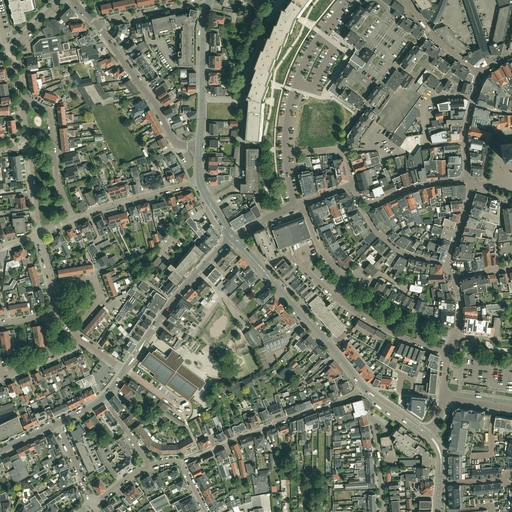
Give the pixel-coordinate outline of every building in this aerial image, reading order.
[(10,0),(9,1),(10,4),(9,4),(10,8),(12,7),(13,10),(11,10),(12,13),(11,14),(12,17),(14,17),(15,20),(13,20),(14,25),(22,26),(21,22),(26,21),(24,13),(34,11),(34,9),(36,8),(33,0),(10,0)] [(244,98),(243,101),(248,101),(245,142),(246,142),(248,142),(249,142),(249,140),(259,141),(262,103),(263,103),(264,103),(265,103),(265,100),(263,99),(261,99),(266,85),(264,84),(269,71),(268,70),(273,57),(275,58),(280,44),(281,45),(286,31),(288,32),(293,19),(295,19),(297,20),(299,18),(298,18),(298,17),(297,17),(296,16),(301,10),(306,3),(308,0),(290,0),(285,8),(281,5),(280,8),(279,11),(281,12),(280,13),(276,25),(274,24),(273,26),(273,27),(265,24),(261,35),(262,35),(264,36),(263,38),(266,39),(263,48),(262,51),(260,50),(254,68),(256,68),(250,82),(252,82),(248,94),(247,96),(245,95),(244,98)] [(383,127),(387,130),(383,135),(399,146),(406,136),(423,133),(422,125),(417,122),(416,117),(420,116),(419,111),(413,106),(414,105),(417,101),(418,100),(421,96),(421,95),(425,91),(425,90),(427,88),(422,84),(423,82),(423,83),(424,82),(428,86),(433,89),(433,90),(438,93),(442,88),(446,91),(446,92),(447,90),(449,91),(452,94),(455,91),(459,94),(460,94),(461,92),(470,95),(473,84),(470,83),(468,82),(467,79),(467,77),(469,74),(468,73),(469,71),(454,60),(451,65),(437,55),(440,50),(436,46),(435,46),(431,43),(431,42),(430,42),(426,39),(425,39),(426,37),(424,36),(422,34),(425,30),(424,30),(420,27),(419,27),(419,26),(405,17),(405,16),(403,15),(400,13),(404,8),(403,8),(399,5),(399,4),(394,1),(394,0),(365,0),(361,6),(360,6),(357,11),(357,10),(356,11),(357,11),(356,12),(355,13),(354,13),(353,14),(353,16),(354,19),(350,19),(350,20),(349,20),(349,21),(349,22),(346,25),(347,26),(347,27),(347,28),(346,27),(346,28),(350,30),(344,39),(358,49),(358,50),(360,48),(361,49),(358,56),(359,58),(357,61),(356,62),(358,64),(354,68),(348,63),(339,75),(335,81),(328,90),(340,98),(357,110),(358,111),(360,108),(362,110),(362,111),(364,112),(363,113),(372,119),(374,121),(378,123),(378,124),(383,127)] [(511,0),(412,0),(414,3),(415,3),(419,10),(419,11),(420,11),(420,12),(420,13),(421,14),(422,15),(423,16),(423,17),(424,17),(425,18),(426,19),(427,19),(427,20),(429,20),(430,21),(430,20),(433,22),(435,23),(434,26),(432,29),(433,29),(434,30),(433,30),(439,36),(441,36),(441,38),(441,39),(445,43),(445,42),(445,43),(449,46),(450,46),(451,46),(452,48),(452,49),(473,64),(475,62),(476,61),(478,60),(478,59),(480,58),(482,57),(481,54),(486,53),(489,51),(490,54),(491,54),(492,54),(494,54),(495,54),(496,54),(498,54),(499,54),(500,54),(503,41),(503,42),(503,40),(504,40),(505,31),(504,28),(506,28),(509,13),(508,11),(510,10),(511,4),(511,3),(511,0)] [(77,17),(78,16),(70,8),(57,21),(56,20),(52,19),(52,20),(46,25),(47,25),(51,28),(53,36),(67,33),(86,30),(86,26),(85,26),(84,25),(84,22),(66,25),(65,23),(65,22),(68,19),(77,17)] [(154,31),(155,34),(159,33),(160,34),(169,32),(173,31),(173,28),(175,27),(175,26),(182,25),(183,25),(183,30),(181,30),(181,33),(182,33),(182,37),(181,37),(181,43),(182,43),(182,46),(181,46),(181,52),(182,52),(182,55),(181,55),(181,58),(178,58),(178,66),(186,66),(189,66),(193,66),(193,62),(194,62),(194,54),(193,54),(193,44),(194,44),(194,36),(193,36),(193,26),(194,26),(195,22),(194,22),(195,18),(196,18),(197,11),(190,9),(190,10),(189,13),(185,14),(175,16),(175,13),(169,14),(169,15),(151,18),(152,20),(154,31)] [(214,22),(223,23),(224,21),(231,23),(232,18),(225,16),(221,15),(221,16),(216,15),(215,18),(214,18),(214,20),(215,21),(214,22)] [(144,33),(143,30),(146,30),(148,29),(149,32),(154,31),(152,20),(148,21),(147,23),(144,23),(142,24),(140,23),(136,24),(136,27),(133,28),(135,33),(138,33),(138,34),(144,33)] [(116,29),(115,31),(121,33),(123,29),(126,28),(125,24),(122,25),(121,24),(115,25),(116,29)] [(47,25),(42,29),(44,33),(51,28),(47,25)] [(135,33),(133,28),(130,28),(132,34),(129,39),(125,43),(126,45),(127,46),(133,41),(135,36),(135,33)] [(210,46),(220,46),(220,37),(218,37),(218,29),(212,29),(211,33),(210,33),(210,46)] [(78,43),(79,43),(91,36),(90,34),(91,33),(90,31),(89,31),(88,31),(82,35),(83,37),(80,39),(79,37),(75,39),(78,43)] [(120,37),(121,33),(115,31),(114,33),(111,35),(115,40),(116,40),(118,43),(122,40),(120,37)] [(68,39),(67,34),(60,36),(61,43),(69,42),(68,39)] [(43,61),(42,59),(51,57),(51,53),(63,51),(63,50),(61,43),(60,36),(40,39),(37,42),(39,52),(34,53),(35,57),(27,58),(28,69),(30,69),(38,68),(37,62),(43,61)] [(87,45),(94,41),(94,40),(93,38),(92,38),(91,36),(79,43),(78,43),(79,46),(87,45)] [(127,46),(126,45),(124,47),(128,52),(133,48),(135,50),(140,47),(138,44),(136,45),(133,41),(127,46)] [(70,49),(69,42),(61,43),(63,50),(70,49)] [(98,53),(97,49),(93,49),(93,46),(89,46),(81,48),(81,49),(77,49),(80,63),(94,60),(94,58),(98,57),(99,57),(100,56),(100,55),(100,54),(100,53),(99,53),(98,53)] [(135,62),(135,61),(144,55),(140,51),(142,50),(140,47),(135,50),(137,53),(131,57),(135,62)] [(209,60),(209,61),(220,61),(220,56),(223,56),(223,53),(216,53),(216,56),(209,56),(209,57),(209,60)] [(145,54),(144,55),(135,61),(139,66),(148,59),(145,54)] [(107,58),(104,60),(103,58),(96,60),(100,67),(106,65),(107,67),(114,64),(114,63),(114,62),(113,61),(112,60),(111,58),(107,60),(107,58)] [(148,59),(139,66),(142,70),(151,63),(148,59)] [(220,66),(220,61),(209,61),(209,63),(209,66),(209,67),(216,67),(216,70),(223,70),(223,66),(220,66)] [(507,62),(500,66),(510,86),(511,86),(511,85),(511,79),(510,76),(511,75),(511,73),(508,63),(507,62)] [(151,63),(142,70),(145,74),(154,67),(151,63)] [(500,66),(492,72),(502,87),(506,93),(508,95),(511,95),(511,90),(511,86),(510,86),(500,66)] [(121,72),(124,70),(122,68),(120,69),(119,68),(118,68),(117,67),(112,69),(109,70),(107,71),(109,74),(110,74),(112,76),(113,76),(120,71),(121,72)] [(148,79),(156,73),(158,72),(154,67),(145,74),(148,79)] [(123,75),(126,73),(125,73),(126,73),(124,70),(121,72),(120,71),(113,76),(115,79),(118,77),(118,78),(122,75),(123,75)] [(196,85),(195,72),(188,72),(188,73),(188,77),(188,80),(181,80),(181,82),(181,83),(181,84),(188,84),(188,85),(196,85)] [(489,75),(486,78),(494,84),(497,86),(500,88),(503,90),(505,93),(506,93),(502,87),(492,72),(491,72),(489,75)] [(148,79),(147,79),(151,84),(157,80),(159,83),(163,79),(161,76),(159,77),(156,73),(148,79)] [(486,78),(483,84),(496,91),(495,93),(496,93),(496,100),(494,108),(498,109),(500,96),(506,97),(505,93),(503,90),(500,88),(497,86),(494,84),(486,78)] [(128,88),(134,85),(130,79),(123,84),(120,84),(121,87),(125,86),(127,89),(128,88)] [(168,93),(166,91),(168,90),(167,89),(169,88),(165,82),(155,88),(156,90),(155,91),(158,96),(159,99),(168,93)] [(483,84),(480,92),(489,96),(488,97),(494,100),(496,100),(496,93),(495,93),(496,91),(483,84)] [(39,88),(38,85),(30,86),(31,93),(32,92),(33,94),(36,94),(36,92),(38,92),(38,89),(39,88)] [(131,94),(137,90),(134,85),(128,88),(127,89),(124,90),(126,93),(127,95),(131,94)] [(226,96),(226,89),(218,89),(219,87),(211,87),(211,93),(215,93),(215,96),(226,96)] [(49,101),(52,93),(49,92),(48,93),(45,93),(42,91),(40,91),(39,96),(42,97),(44,98),(43,99),(49,101)] [(480,92),(478,98),(487,100),(487,101),(494,102),(494,100),(488,97),(489,96),(480,92)] [(55,94),(52,93),(49,101),(55,103),(55,102),(57,103),(59,99),(57,98),(57,97),(54,96),(55,94)] [(165,106),(173,101),(168,93),(159,99),(161,101),(162,101),(165,106)] [(507,109),(508,98),(500,96),(499,109),(507,110),(507,109)] [(1,98),(1,99),(0,99),(0,105),(6,105),(5,104),(10,103),(9,97),(1,98)] [(464,117),(468,100),(465,99),(465,98),(446,99),(446,101),(437,104),(439,111),(441,110),(441,111),(442,115),(444,119),(450,119),(450,118),(464,117)] [(493,108),(494,103),(478,98),(477,98),(476,104),(492,109),(493,108)] [(145,105),(142,100),(134,105),(137,109),(131,113),(133,117),(145,111),(144,108),(147,106),(146,104),(145,105)] [(339,146),(339,107),(328,107),(328,103),(317,102),(317,101),(302,101),(302,115),(298,115),(298,121),(317,121),(317,122),(321,122),(321,129),(326,129),(326,146),(339,146)] [(63,104),(59,105),(57,105),(58,107),(58,113),(66,112),(66,109),(65,109),(64,106),(63,106),(63,104)] [(164,112),(166,116),(167,118),(174,114),(173,111),(177,109),(175,104),(167,108),(167,110),(164,112)] [(8,106),(0,106),(0,114),(0,115),(9,114),(8,110),(9,109),(9,108),(8,107),(8,106)] [(481,119),(481,118),(486,119),(487,119),(492,120),(492,117),(492,115),(488,114),(488,111),(475,107),(473,116),(473,117),(481,119)] [(197,118),(197,111),(190,112),(190,108),(183,108),(183,113),(189,113),(189,119),(194,119),(194,118),(197,118)] [(228,111),(228,108),(210,108),(210,110),(209,110),(209,121),(234,121),(234,111),(228,111)] [(140,122),(153,115),(150,109),(145,112),(147,115),(146,116),(142,118),(141,117),(137,119),(134,121),(136,125),(140,122)] [(464,118),(450,119),(444,119),(442,115),(441,111),(435,113),(436,119),(438,119),(439,125),(442,125),(450,125),(450,127),(455,127),(462,127),(462,126),(464,118)] [(511,125),(510,116),(499,115),(493,113),(492,115),(492,117),(492,120),(492,121),(492,126),(494,127),(494,129),(498,128),(511,125)] [(152,123),(156,121),(153,115),(140,122),(141,125),(150,120),(152,123)] [(492,126),(492,121),(486,120),(481,119),(473,117),(471,125),(484,128),(486,128),(487,128),(490,128),(492,128),(492,126)] [(150,132),(159,127),(156,121),(152,123),(152,124),(151,125),(152,128),(148,130),(149,130),(146,132),(147,134),(150,132)] [(216,129),(217,126),(223,126),(223,121),(215,121),(215,124),(210,124),(210,134),(218,134),(218,130),(216,129)] [(441,131),(448,130),(461,130),(462,127),(455,127),(450,127),(450,125),(442,125),(439,125),(439,126),(432,127),(427,127),(429,135),(441,131)] [(483,138),(489,139),(491,132),(491,131),(489,131),(488,132),(485,131),(485,129),(470,126),(468,135),(483,137),(483,138)] [(158,135),(163,132),(159,127),(150,132),(151,135),(155,132),(155,133),(155,132),(155,133),(157,132),(158,135)] [(461,130),(448,130),(441,131),(429,135),(431,144),(448,141),(461,140),(461,130)] [(487,145),(489,139),(483,138),(483,139),(468,136),(469,152),(481,154),(481,153),(486,154),(487,145)] [(167,145),(163,137),(157,141),(162,148),(167,145)] [(511,143),(500,145),(502,159),(511,157),(511,143)] [(461,155),(460,146),(444,146),(444,152),(448,152),(448,155),(461,155)] [(421,150),(420,150),(421,147),(415,154),(413,156),(408,153),(408,161),(412,161),(413,166),(417,182),(427,180),(421,150)] [(443,155),(442,147),(437,147),(433,148),(436,160),(436,173),(437,179),(447,178),(447,173),(446,160),(443,160),(443,155)] [(254,192),(256,192),(258,192),(258,183),(258,181),(258,148),(251,148),(246,148),(246,181),(246,183),(240,183),(240,192),(254,192)] [(436,160),(433,148),(421,150),(427,180),(437,179),(436,173),(436,160)] [(352,164),(378,156),(379,155),(377,152),(360,153),(360,154),(350,157),(352,164)] [(484,161),(486,154),(481,153),(481,154),(469,152),(471,166),(482,166),(484,161)] [(75,153),(65,155),(65,158),(63,159),(65,165),(69,164),(69,165),(80,162),(78,153),(75,153)] [(462,164),(461,155),(448,156),(449,155),(444,155),(444,156),(446,156),(446,158),(448,159),(448,163),(453,163),(454,164),(462,164)] [(380,162),(378,156),(352,164),(355,173),(367,169),(367,167),(378,164),(380,162)] [(348,181),(343,159),(333,160),(338,185),(348,181)] [(338,185),(333,160),(332,161),(329,161),(330,169),(325,170),(326,174),(328,188),(338,185)] [(413,166),(412,161),(408,161),(408,162),(407,162),(407,168),(409,168),(410,170),(407,171),(411,184),(417,182),(413,166)] [(377,175),(375,169),(380,167),(380,165),(374,166),(375,167),(369,169),(363,171),(356,173),(356,175),(358,174),(360,181),(377,175)] [(483,166),(482,166),(471,166),(470,174),(471,176),(480,176),(482,175),(483,166)] [(79,178),(77,167),(66,170),(67,173),(65,173),(66,180),(74,178),(74,179),(79,178)] [(178,182),(180,181),(181,183),(187,180),(188,179),(184,169),(183,169),(181,171),(180,168),(174,171),(177,176),(175,176),(178,182)] [(396,189),(391,176),(389,172),(388,168),(383,169),(384,172),(386,177),(383,178),(379,179),(380,184),(384,194),(396,189)] [(462,173),(462,170),(459,170),(459,169),(454,170),(454,168),(452,169),(452,178),(456,177),(460,176),(462,173)] [(138,192),(137,186),(136,181),(139,180),(137,170),(131,171),(133,177),(131,177),(131,178),(126,179),(128,183),(129,183),(131,194),(138,192)] [(155,170),(152,171),(153,176),(153,175),(157,187),(157,186),(160,185),(160,186),(163,185),(164,184),(161,175),(161,173),(156,175),(155,170)] [(176,182),(173,175),(170,170),(165,172),(168,180),(168,179),(170,184),(172,183),(173,184),(176,183),(175,182),(176,182)] [(403,186),(399,172),(394,173),(393,170),(389,172),(391,176),(396,189),(403,187),(403,186)] [(411,184),(407,171),(407,170),(403,171),(404,173),(402,174),(401,170),(400,171),(399,171),(399,172),(403,186),(411,184)] [(327,189),(324,174),(323,174),(323,171),(313,173),(317,191),(327,189)] [(317,191),(313,173),(313,172),(298,175),(299,180),(303,197),(317,192),(317,191)] [(157,186),(157,187),(153,175),(153,176),(146,178),(145,174),(141,175),(143,184),(146,183),(147,185),(148,185),(149,189),(152,188),(152,189),(157,187),(157,186)] [(213,177),(209,177),(209,184),(221,184),(221,181),(229,180),(229,175),(213,176),(213,177)] [(380,184),(379,179),(378,179),(377,175),(360,181),(358,181),(360,188),(359,189),(360,190),(371,187),(380,184)] [(129,190),(128,185),(126,180),(121,181),(120,178),(118,178),(119,182),(118,182),(119,185),(121,192),(129,190)] [(107,197),(108,197),(103,187),(101,188),(98,181),(96,182),(97,186),(103,199),(105,198),(106,199),(107,198),(107,197)] [(20,185),(20,184),(20,183),(17,184),(16,182),(10,183),(11,189),(16,188),(16,192),(23,191),(23,185),(20,185)] [(384,194),(380,184),(371,187),(372,190),(375,198),(384,194)] [(465,198),(465,185),(458,185),(450,186),(451,201),(461,200),(463,200),(463,199),(465,198)] [(103,199),(97,186),(95,187),(96,190),(94,191),(95,194),(98,201),(99,201),(100,202),(101,201),(101,200),(103,199)] [(435,187),(434,186),(426,188),(431,204),(434,203),(434,202),(438,201),(435,187)] [(451,201),(450,186),(441,186),(443,202),(445,202),(445,203),(450,203),(450,201),(451,201)] [(375,198),(372,190),(368,188),(360,191),(360,192),(362,195),(363,196),(365,197),(367,198),(369,198),(371,199),(373,198),(375,198)] [(431,205),(430,205),(429,201),(426,188),(418,190),(422,203),(421,203),(422,206),(424,213),(432,210),(432,208),(431,205)] [(83,194),(89,206),(91,205),(92,205),(95,204),(95,203),(97,202),(92,190),(83,194)] [(422,206),(421,203),(418,190),(412,193),(418,211),(419,215),(424,213),(422,206)] [(194,197),(192,192),(186,195),(185,194),(177,196),(179,202),(182,201),(183,203),(184,202),(194,197)] [(21,197),(21,193),(3,195),(3,199),(9,198),(9,199),(14,199),(15,203),(25,202),(25,199),(24,199),(24,197),(21,197)] [(352,198),(348,194),(345,193),(338,195),(341,202),(352,198)] [(410,209),(414,218),(413,218),(415,221),(416,224),(421,222),(422,223),(423,222),(420,216),(419,216),(419,215),(418,211),(412,193),(405,195),(410,209)] [(484,208),(486,201),(487,197),(475,193),(472,204),(484,208)] [(235,201),(243,213),(247,220),(248,222),(260,215),(260,213),(258,210),(258,209),(256,205),(257,205),(254,201),(258,199),(255,194),(246,194),(250,201),(248,202),(252,208),(249,209),(246,203),(242,205),(238,198),(235,201)] [(340,215),(341,215),(336,203),(341,202),(338,195),(337,194),(331,196),(325,199),(326,200),(335,224),(339,222),(343,221),(341,216),(340,215)] [(73,197),(79,210),(86,207),(83,201),(80,202),(76,195),(73,197)] [(413,218),(410,212),(405,195),(396,199),(399,207),(405,219),(407,224),(415,221),(413,218)] [(174,201),(173,196),(167,198),(169,206),(173,205),(175,212),(178,211),(175,200),(174,201)] [(194,197),(184,202),(187,207),(184,208),(182,210),(185,213),(188,210),(192,207),(191,205),(190,204),(196,201),(197,200),(195,197),(194,198),(194,197)] [(499,225),(500,206),(498,206),(500,201),(490,198),(489,202),(486,201),(484,208),(472,204),(472,205),(469,214),(481,219),(496,224),(499,225)] [(357,208),(353,199),(352,199),(340,204),(341,208),(339,209),(341,214),(345,213),(345,212),(352,210),(357,208)] [(407,224),(405,219),(399,207),(396,199),(389,203),(398,218),(398,220),(401,225),(406,233),(411,232),(407,224)] [(324,216),(327,216),(330,214),(325,200),(319,202),(323,211),(322,212),(324,216)] [(461,210),(460,205),(462,205),(462,204),(463,203),(463,200),(461,200),(451,201),(450,201),(450,203),(445,203),(445,202),(443,202),(440,202),(438,202),(434,202),(434,203),(435,204),(431,204),(431,205),(432,208),(437,207),(437,212),(438,218),(434,219),(435,223),(437,223),(440,224),(441,217),(448,216),(448,213),(448,211),(456,210),(456,212),(461,212),(461,210)] [(25,205),(25,202),(15,203),(15,208),(10,209),(11,210),(5,211),(5,214),(23,212),(23,208),(25,208),(25,205)] [(159,203),(161,211),(167,209),(165,202),(159,203)] [(325,218),(324,216),(322,212),(323,211),(319,202),(307,206),(311,217),(316,215),(318,218),(320,217),(321,219),(325,218)] [(148,203),(143,204),(147,220),(150,220),(149,216),(152,215),(148,203)] [(161,211),(159,203),(152,205),(154,212),(153,212),(154,217),(159,216),(159,219),(163,219),(161,214),(161,211)] [(401,225),(398,220),(388,203),(381,206),(390,221),(390,223),(394,227),(398,224),(399,226),(401,225)] [(147,220),(143,204),(138,206),(140,214),(142,213),(145,223),(148,223),(147,220)] [(235,230),(248,222),(247,220),(243,213),(240,215),(238,212),(235,214),(229,205),(222,209),(235,230)] [(135,215),(137,222),(140,221),(138,212),(137,212),(135,206),(133,207),(132,206),(130,207),(130,208),(129,208),(131,216),(135,215)] [(390,221),(381,206),(376,208),(375,208),(368,212),(376,225),(377,224),(386,234),(390,230),(392,228),(393,228),(394,227),(390,223),(390,221)] [(348,220),(349,222),(361,215),(359,212),(359,211),(358,210),(357,208),(352,210),(345,212),(345,213),(341,214),(342,217),(344,222),(348,220)] [(510,208),(502,209),(505,227),(498,228),(498,233),(498,239),(498,241),(507,240),(506,233),(511,231),(511,208),(510,209),(510,208)] [(456,221),(457,222),(461,212),(456,212),(453,213),(451,213),(449,213),(448,216),(449,217),(448,219),(456,221)] [(126,224),(129,223),(126,213),(120,215),(124,228),(126,227),(126,224)] [(493,232),(496,224),(481,219),(469,214),(468,216),(468,215),(465,226),(465,227),(480,229),(485,230),(485,229),(493,232)] [(28,231),(27,223),(25,223),(25,221),(27,220),(26,215),(12,216),(13,221),(11,222),(11,224),(12,224),(13,230),(15,229),(16,235),(25,233),(24,231),(28,231)] [(124,228),(120,215),(115,216),(117,223),(119,222),(121,228),(124,228)] [(316,215),(311,217),(315,226),(317,226),(317,228),(323,226),(320,219),(321,219),(320,217),(318,218),(316,215)] [(361,215),(349,222),(352,226),(351,227),(356,234),(360,232),(362,231),(359,226),(363,224),(361,221),(364,219),(363,217),(362,216),(361,215)] [(117,223),(115,216),(109,218),(111,224),(113,224),(115,230),(118,229),(116,223),(117,223)] [(99,221),(96,222),(99,228),(98,229),(101,237),(105,235),(102,228),(105,226),(104,223),(104,222),(102,218),(99,220),(99,221)] [(454,228),(456,221),(448,219),(444,218),(442,225),(454,228)] [(203,240),(203,241),(211,249),(217,242),(216,241),(220,237),(213,230),(214,229),(213,228),(213,226),(211,224),(210,225),(205,220),(197,227),(196,221),(195,221),(197,227),(196,227),(193,230),(196,233),(199,236),(203,240)] [(92,228),(89,222),(88,222),(88,221),(86,222),(86,223),(84,224),(91,240),(93,239),(92,235),(89,229),(92,228)] [(450,241),(454,228),(442,225),(440,224),(437,223),(435,223),(434,223),(433,226),(427,224),(426,227),(426,230),(431,232),(430,235),(431,236),(439,237),(450,241)] [(14,235),(13,230),(12,224),(11,224),(9,224),(8,226),(5,227),(7,234),(7,237),(14,235)] [(91,240),(84,224),(81,225),(81,224),(79,225),(79,226),(82,233),(84,232),(86,238),(88,241),(91,240)] [(181,227),(177,224),(172,230),(176,233),(181,227)] [(320,233),(330,230),(330,229),(328,224),(323,226),(317,228),(319,234),(320,234),(320,233)] [(480,229),(465,227),(464,227),(462,235),(479,237),(480,232),(485,232),(485,230),(480,229)] [(266,231),(265,228),(255,232),(257,237),(258,241),(262,251),(264,250),(266,256),(268,260),(277,256),(277,255),(279,254),(278,250),(277,247),(274,248),(272,243),(271,244),(266,231)] [(77,235),(76,233),(75,233),(72,229),(66,232),(68,235),(65,236),(68,242),(69,242),(71,241),(71,240),(71,239),(73,237),(76,241),(78,240),(78,242),(79,241),(82,247),(84,246),(85,245),(83,239),(80,234),(77,235)] [(333,236),(333,235),(331,229),(330,229),(330,230),(320,233),(320,234),(321,236),(323,235),(324,239),(333,236)] [(393,242),(401,235),(405,233),(402,230),(397,234),(392,229),(390,230),(386,234),(393,242)] [(372,231),(364,239),(369,245),(377,237),(372,231)] [(55,236),(54,237),(53,238),(56,242),(53,244),(52,244),(52,245),(51,246),(52,247),(52,248),(53,248),(53,249),(54,249),(55,249),(61,246),(63,249),(62,249),(67,258),(72,256),(65,242),(64,242),(60,235),(57,236),(56,236),(55,236)] [(328,246),(336,241),(334,235),(333,235),(333,236),(324,239),(325,242),(326,242),(328,245),(328,246)] [(404,248),(411,239),(406,237),(401,235),(393,242),(404,248)] [(487,239),(470,236),(462,235),(460,241),(465,242),(465,240),(478,242),(478,243),(485,244),(486,244),(488,244),(488,243),(487,239)] [(206,253),(211,249),(203,241),(203,240),(199,236),(194,241),(198,245),(206,253)] [(375,249),(382,241),(379,238),(371,245),(375,249)] [(413,252),(421,242),(415,238),(413,240),(411,239),(404,248),(413,252)] [(447,248),(449,241),(442,238),(441,241),(438,240),(437,244),(447,248)] [(447,248),(437,244),(430,241),(429,240),(426,247),(432,249),(446,254),(447,248)] [(340,246),(337,241),(336,241),(328,246),(328,245),(327,246),(328,248),(330,248),(332,251),(340,246)] [(385,244),(382,241),(375,249),(378,252),(385,244)] [(483,255),(482,250),(483,250),(482,249),(474,248),(474,252),(471,252),(473,243),(465,242),(460,241),(459,247),(456,247),(453,257),(453,261),(462,262),(464,262),(467,273),(474,271),(472,267),(473,266),(474,271),(484,268),(484,266),(482,255),(483,255)] [(358,255),(364,250),(364,249),(367,246),(365,244),(362,247),(361,247),(356,252),(358,255)] [(388,247),(385,244),(378,252),(382,255),(388,247)] [(195,245),(182,260),(176,267),(171,263),(167,267),(170,269),(172,269),(173,269),(174,270),(168,277),(178,285),(185,277),(183,276),(186,271),(187,272),(194,264),(195,265),(205,253),(195,245)] [(423,246),(420,245),(414,252),(421,254),(423,246)] [(344,252),(343,251),(340,246),(332,251),(331,252),(333,254),(334,253),(336,257),(344,252)] [(98,252),(95,247),(88,251),(91,256),(98,252)] [(225,271),(235,261),(233,260),(238,255),(230,248),(222,257),(223,257),(217,263),(225,271)] [(390,265),(397,254),(389,248),(373,266),(376,269),(384,260),(386,261),(385,262),(390,265)] [(23,249),(18,251),(19,254),(20,254),(22,258),(21,259),(24,265),(29,263),(29,261),(28,258),(25,259),(24,258),(25,257),(23,249)] [(444,259),(446,254),(432,249),(431,252),(424,250),(423,254),(423,255),(442,260),(444,259)] [(491,266),(490,257),(489,250),(487,250),(483,250),(482,250),(483,255),(484,266),(491,266)] [(19,254),(18,251),(15,252),(16,254),(14,255),(13,256),(15,261),(6,263),(5,271),(12,272),(12,268),(12,267),(15,265),(15,267),(19,266),(17,260),(21,259),(22,258),(20,254),(19,254)] [(341,262),(348,256),(344,251),(343,251),(344,252),(336,257),(335,257),(337,260),(338,259),(339,260),(340,262),(341,262)] [(115,263),(114,260),(112,257),(108,259),(105,255),(97,260),(101,266),(105,264),(106,264),(108,267),(115,263)] [(346,267),(353,261),(348,256),(341,262),(340,262),(342,265),(343,264),(346,267)] [(407,260),(400,256),(392,268),(397,270),(394,275),(390,273),(389,276),(398,281),(399,278),(403,271),(402,271),(405,265),(407,260)] [(163,260),(158,257),(152,264),(156,268),(163,260)] [(248,265),(243,260),(240,258),(235,264),(237,266),(240,264),(241,266),(239,268),(242,271),(248,265)] [(293,270),(293,269),(295,268),(291,263),(290,262),(288,261),(287,263),(283,258),(273,266),(284,278),(293,270)] [(429,267),(430,263),(420,261),(420,262),(418,261),(409,258),(408,260),(406,266),(405,265),(402,271),(403,271),(407,273),(408,271),(410,270),(410,269),(411,269),(411,270),(414,271),(413,273),(419,273),(419,272),(421,272),(422,273),(430,273),(430,268),(430,267),(429,267)] [(166,263),(164,261),(158,269),(162,272),(167,266),(165,264),(166,263)] [(376,269),(373,266),(369,263),(365,268),(364,269),(366,272),(372,276),(372,277),(378,270),(376,269)] [(441,274),(442,265),(434,264),(434,267),(433,267),(433,264),(431,263),(430,267),(430,268),(430,273),(433,273),(441,274)] [(242,271),(238,276),(242,281),(245,278),(247,280),(255,273),(248,265),(242,271)] [(28,268),(29,271),(26,272),(27,274),(30,274),(36,272),(35,266),(28,268)] [(215,267),(212,271),(219,277),(222,274),(215,268),(215,267)] [(238,276),(242,271),(239,268),(238,267),(226,279),(228,281),(231,283),(233,280),(238,276)] [(111,278),(111,276),(113,275),(112,274),(115,273),(114,270),(103,275),(105,280),(111,278)] [(297,274),(293,270),(284,278),(288,282),(297,274)] [(155,275),(151,271),(146,276),(150,280),(155,275)] [(212,271),(209,274),(216,280),(219,278),(219,277),(212,271)] [(38,278),(36,272),(30,274),(31,277),(24,278),(25,281),(38,278)] [(244,291),(248,287),(259,278),(255,273),(247,280),(246,281),(240,286),(244,291)] [(508,283),(506,273),(499,274),(500,281),(502,281),(503,284),(508,283)] [(209,274),(206,277),(207,277),(213,284),(216,281),(216,280),(209,274)] [(297,274),(288,282),(292,287),(301,279),(297,274)] [(428,274),(421,274),(421,279),(418,279),(418,280),(415,279),(415,285),(416,285),(417,285),(418,286),(417,284),(427,285),(428,286),(429,285),(428,284),(428,283),(427,283),(428,275),(428,274)] [(489,282),(489,276),(481,277),(481,274),(476,275),(464,278),(464,279),(460,280),(459,282),(462,290),(463,290),(473,286),(479,285),(486,283),(489,282)] [(113,283),(113,281),(115,280),(115,279),(119,277),(119,275),(116,276),(111,278),(105,280),(107,286),(113,283)] [(445,282),(443,275),(441,275),(430,275),(428,275),(427,283),(428,283),(445,282)] [(496,281),(495,275),(489,276),(489,282),(493,282),(493,285),(497,284),(497,281),(496,281)] [(174,292),(178,286),(169,278),(166,281),(164,279),(162,282),(166,286),(167,285),(174,292)] [(301,279),(292,287),(296,291),(305,283),(301,279)] [(204,280),(195,290),(198,293),(202,297),(208,302),(210,299),(208,298),(205,295),(211,287),(204,280)] [(231,283),(229,285),(234,290),(238,285),(233,280),(231,283)] [(380,293),(384,286),(385,286),(386,284),(380,281),(379,283),(377,282),(372,290),(375,291),(378,293),(378,292),(380,293)] [(174,292),(167,285),(166,286),(162,282),(160,283),(163,285),(160,288),(170,297),(174,292)] [(449,290),(448,282),(445,283),(440,283),(440,287),(436,287),(436,284),(433,284),(433,288),(433,291),(435,290),(441,290),(441,291),(449,290)] [(305,283),(296,291),(300,296),(309,288),(305,283)] [(487,291),(486,283),(479,285),(473,286),(463,290),(464,293),(463,293),(465,305),(479,303),(478,298),(474,298),(473,293),(487,291)] [(410,287),(409,290),(416,292),(421,293),(423,287),(418,286),(417,285),(416,285),(415,285),(410,284),(410,285),(410,287)] [(389,296),(392,290),(393,288),(388,285),(387,287),(385,286),(384,286),(380,293),(380,294),(383,296),(385,297),(386,295),(388,296),(389,296)] [(117,294),(116,292),(119,291),(118,290),(124,288),(123,286),(115,289),(109,291),(111,297),(117,294)] [(393,301),(395,298),(395,297),(397,293),(395,292),(397,288),(394,287),(393,288),(392,290),(389,296),(388,296),(387,298),(393,301)] [(131,289),(130,288),(126,293),(130,296),(131,296),(132,297),(135,292),(136,292),(131,289)] [(191,288),(187,292),(194,297),(198,293),(195,291),(191,288)] [(305,299),(313,292),(309,288),(300,296),(304,300),(305,299)] [(43,296),(41,289),(35,291),(35,294),(32,295),(33,298),(43,296)] [(164,304),(167,299),(153,290),(150,295),(164,304)] [(259,303),(262,305),(267,301),(267,300),(272,295),(271,293),(271,292),(270,290),(269,291),(268,290),(262,295),(265,298),(259,303)] [(451,297),(451,296),(450,296),(450,293),(450,291),(449,291),(449,290),(441,291),(441,290),(435,290),(436,297),(437,297),(441,296),(442,298),(451,299),(450,298),(451,297)] [(345,328),(329,310),(334,306),(330,303),(326,306),(320,299),(321,298),(314,291),(313,292),(305,299),(311,306),(310,307),(336,336),(342,331),(345,328)] [(399,302),(403,294),(398,291),(397,293),(395,297),(395,298),(397,299),(396,300),(399,302)] [(194,297),(187,292),(183,296),(190,302),(193,303),(194,302),(193,301),(192,300),(194,297)] [(164,304),(150,295),(148,293),(146,296),(151,299),(150,301),(149,302),(160,309),(164,304)] [(405,303),(409,297),(403,294),(399,302),(402,304),(403,302),(405,303)] [(423,310),(425,305),(423,305),(423,303),(424,301),(427,294),(420,294),(418,299),(414,309),(420,311),(421,309),(423,310)] [(240,300),(235,295),(231,300),(236,304),(240,300)] [(45,302),(43,296),(33,298),(32,299),(29,299),(30,308),(34,308),(32,302),(37,301),(38,304),(45,302)] [(132,297),(131,296),(130,296),(127,301),(133,304),(136,300),(132,297)] [(273,305),(278,300),(275,296),(266,303),(267,303),(263,307),(267,311),(269,310),(269,309),(269,310),(271,308),(274,305),(273,305)] [(454,311),(455,301),(451,300),(451,299),(442,298),(441,296),(437,297),(437,299),(439,299),(438,308),(454,311)] [(195,310),(196,308),(182,297),(179,302),(180,302),(189,309),(191,307),(195,310)] [(412,310),(415,303),(413,302),(414,300),(409,297),(405,303),(404,306),(406,307),(405,308),(408,310),(411,311),(412,310)] [(157,314),(160,309),(149,302),(150,301),(144,298),(143,300),(148,304),(146,307),(157,314)] [(246,304),(242,300),(238,304),(242,308),(246,304)] [(282,305),(278,300),(273,305),(274,305),(271,308),(272,310),(274,308),(275,309),(278,307),(279,308),(282,305)] [(124,305),(130,309),(133,304),(127,301),(124,305)] [(185,312),(187,309),(179,303),(179,304),(178,304),(177,305),(177,306),(175,308),(186,316),(193,321),(194,319),(191,317),(190,316),(190,315),(186,312),(186,313),(185,312)] [(124,305),(121,310),(127,314),(130,309),(124,305)] [(286,309),(282,305),(279,308),(278,307),(275,309),(277,312),(273,314),(275,317),(279,314),(286,309)] [(453,326),(454,311),(438,308),(437,308),(437,309),(435,308),(435,307),(426,306),(425,305),(423,310),(421,314),(427,316),(428,313),(432,315),(430,318),(440,322),(453,326)] [(486,315),(486,314),(486,311),(485,305),(464,307),(465,314),(476,315),(477,314),(476,311),(481,311),(481,315),(482,315),(486,315)] [(99,313),(105,319),(108,321),(109,319),(107,317),(108,316),(106,314),(108,313),(103,308),(99,313)] [(143,313),(153,320),(156,315),(147,308),(143,313)] [(186,316),(175,308),(174,310),(173,310),(172,312),(172,313),(179,319),(182,315),(183,316),(185,318),(186,316)] [(127,314),(121,310),(115,319),(120,324),(127,314)] [(281,319),(283,321),(291,316),(286,310),(285,311),(279,315),(274,318),(278,322),(281,319)] [(107,328),(109,326),(103,321),(105,319),(99,313),(95,317),(100,321),(100,322),(107,328)] [(149,325),(153,320),(143,313),(140,318),(149,325)] [(168,317),(167,319),(179,328),(181,330),(183,327),(177,322),(179,320),(171,314),(170,313),(168,317)] [(493,326),(487,326),(488,315),(486,314),(486,315),(482,315),(481,315),(481,319),(476,319),(476,315),(465,314),(464,315),(463,318),(464,318),(463,327),(462,327),(462,330),(462,332),(464,332),(464,333),(467,333),(475,334),(479,335),(479,334),(487,335),(487,336),(490,336),(490,335),(492,336),(493,326)] [(297,321),(291,316),(283,321),(286,325),(280,330),(277,326),(273,329),(274,330),(265,334),(260,327),(256,329),(262,340),(269,337),(269,338),(274,336),(285,332),(285,331),(290,329),(291,329),(298,326),(295,323),(297,321)] [(100,322),(100,321),(95,317),(91,321),(96,326),(100,322)] [(494,317),(493,326),(492,336),(501,337),(501,318),(494,317)] [(145,331),(148,326),(139,319),(135,324),(145,331)] [(256,329),(260,327),(264,324),(262,320),(253,325),(256,329)] [(358,330),(363,322),(358,320),(354,327),(358,330)] [(92,330),(96,326),(91,321),(87,326),(92,330)] [(166,328),(177,335),(179,332),(176,331),(178,328),(170,322),(166,328)] [(363,333),(367,325),(363,322),(358,330),(363,333)] [(142,336),(145,331),(135,324),(132,329),(142,336)] [(367,335),(372,328),(367,325),(363,333),(367,335)] [(92,330),(87,326),(84,330),(89,335),(92,330)] [(301,337),(306,332),(302,328),(299,330),(298,330),(296,332),(292,337),(293,338),(294,338),(298,334),(301,337)] [(376,330),(372,328),(367,335),(372,338),(372,337),(376,330)] [(142,336),(132,329),(129,334),(138,341),(142,336)] [(244,334),(253,348),(261,343),(252,329),(244,334)] [(376,340),(381,332),(376,329),(376,330),(372,337),(376,340)] [(131,352),(136,345),(135,344),(137,341),(130,336),(130,337),(127,334),(125,331),(122,334),(124,335),(122,338),(121,337),(118,341),(120,343),(124,346),(123,346),(125,347),(131,352)] [(160,336),(168,342),(170,339),(173,341),(175,338),(164,331),(160,336)] [(286,344),(284,338),(287,337),(285,332),(274,336),(269,338),(270,339),(263,342),(267,351),(286,344)] [(381,342),(385,335),(381,332),(376,340),(381,342)] [(307,347),(314,340),(309,335),(298,346),(303,351),(307,347)] [(109,340),(106,338),(100,346),(105,349),(111,341),(109,340)] [(128,357),(131,352),(125,347),(123,349),(118,345),(119,344),(114,340),(113,342),(112,340),(110,342),(115,346),(116,346),(117,347),(122,351),(128,357)] [(310,351),(318,344),(314,340),(307,347),(310,351)] [(190,351),(201,357),(206,348),(195,342),(190,351)] [(353,346),(349,342),(340,349),(344,353),(353,346)] [(391,342),(390,343),(387,342),(387,343),(386,345),(386,344),(386,345),(385,347),(384,347),(385,347),(384,349),(383,349),(384,350),(383,351),(382,351),(382,352),(381,355),(379,354),(376,359),(377,359),(387,365),(389,362),(390,361),(389,360),(391,357),(389,356),(390,356),(390,355),(389,355),(391,353),(392,351),(393,348),(393,349),(394,348),(393,348),(394,346),(395,346),(392,345),(393,343),(391,342)] [(400,356),(405,344),(400,342),(394,353),(400,356)] [(405,357),(409,346),(405,344),(400,356),(405,357)] [(313,359),(322,349),(318,345),(313,350),(314,352),(308,358),(310,360),(312,358),(313,359)] [(353,346),(344,353),(347,357),(356,350),(353,346)] [(409,359),(414,348),(409,346),(405,357),(409,359)] [(122,351),(117,347),(115,349),(116,349),(115,351),(120,354),(118,356),(120,359),(122,357),(125,361),(128,357),(122,351)] [(204,383),(179,364),(183,360),(180,357),(178,355),(178,356),(172,352),(169,357),(157,348),(152,355),(149,353),(146,357),(142,363),(156,374),(154,377),(164,384),(166,383),(188,399),(193,392),(196,388),(198,390),(204,383)] [(414,361),(418,349),(414,348),(409,359),(414,361)] [(321,358),(326,353),(322,349),(313,359),(312,358),(310,360),(312,362),(318,356),(321,358)] [(423,358),(425,351),(423,351),(418,349),(414,361),(419,363),(421,357),(423,358)] [(356,350),(347,357),(348,358),(351,361),(359,354),(359,355),(360,354),(356,350)] [(291,354),(288,351),(282,356),(285,360),(291,354)] [(260,363),(267,360),(264,353),(264,352),(257,355),(260,363)] [(194,364),(198,358),(190,353),(186,359),(194,364)] [(327,353),(326,353),(321,358),(313,366),(314,366),(311,369),(313,372),(317,369),(319,366),(318,365),(320,363),(321,363),(323,361),(322,361),(323,360),(325,363),(328,360),(332,359),(331,358),(331,357),(327,353)] [(428,359),(429,360),(438,363),(439,356),(430,353),(428,359)] [(353,365),(354,366),(363,358),(362,358),(359,355),(359,354),(351,361),(350,362),(353,365)] [(86,364),(84,361),(81,355),(76,357),(79,363),(83,373),(88,371),(87,367),(83,368),(82,365),(86,364)] [(79,363),(76,357),(70,359),(76,371),(78,370),(75,365),(79,363)] [(363,358),(354,366),(358,370),(366,363),(366,362),(363,358)] [(76,371),(70,359),(65,362),(68,368),(70,367),(71,370),(72,370),(73,373),(76,371)] [(298,364),(294,360),(290,364),(294,368),(298,364)] [(327,375),(338,365),(334,360),(329,364),(331,367),(325,373),(326,375),(327,375)] [(437,370),(438,363),(429,360),(427,366),(437,370)] [(358,370),(357,370),(357,371),(361,375),(369,367),(366,363),(358,370)] [(60,364),(54,366),(57,372),(61,381),(63,380),(61,374),(60,371),(63,370),(60,364)] [(334,374),(336,375),(342,369),(338,365),(327,375),(326,376),(328,378),(331,375),(331,376),(334,374)] [(57,372),(54,366),(49,368),(53,378),(56,384),(58,383),(56,377),(55,373),(57,372)] [(436,378),(437,370),(427,366),(426,378),(427,378),(426,386),(415,385),(415,391),(435,393),(436,378)] [(369,367),(361,375),(364,378),(364,379),(373,371),(369,367)] [(53,378),(49,368),(43,371),(47,379),(49,378),(50,378),(51,379),(53,378)] [(373,371),(364,379),(368,382),(368,383),(369,382),(369,381),(376,375),(373,371)] [(49,388),(48,385),(44,377),(42,378),(41,375),(40,376),(38,372),(33,374),(36,381),(37,384),(41,382),(44,389),(49,388)] [(376,375),(369,381),(369,382),(371,384),(376,387),(376,386),(379,387),(380,387),(381,376),(381,373),(379,372),(376,375)] [(92,374),(76,382),(85,401),(96,396),(95,393),(97,390),(95,385),(97,384),(97,383),(92,374)] [(29,376),(24,378),(27,385),(29,384),(31,389),(34,388),(32,383),(29,376)] [(70,383),(68,377),(64,379),(65,381),(62,383),(63,386),(70,383)] [(348,381),(340,384),(337,377),(334,379),(337,388),(340,387),(342,393),(348,391),(347,388),(350,387),(348,381)] [(27,385),(24,378),(19,380),(22,387),(25,394),(27,393),(24,386),(27,385)] [(337,398),(336,394),(337,394),(336,391),(338,390),(337,388),(334,379),(333,379),(328,381),(332,392),(328,393),(331,400),(337,398)] [(131,380),(130,381),(129,381),(128,381),(127,382),(127,383),(128,384),(128,385),(135,390),(137,387),(143,391),(145,388),(140,385),(139,386),(139,385),(131,380)] [(319,380),(314,382),(309,385),(313,388),(321,384),(319,380)] [(15,391),(17,394),(20,393),(17,386),(16,386),(14,382),(8,385),(11,392),(15,391)] [(242,386),(240,382),(227,387),(229,391),(242,386)] [(128,392),(134,396),(135,394),(130,390),(131,389),(124,384),(123,387),(121,387),(120,389),(121,389),(120,390),(127,394),(128,392)] [(85,401),(81,395),(79,396),(75,388),(74,388),(72,385),(71,386),(75,394),(80,404),(85,401)] [(10,396),(7,387),(4,388),(4,386),(0,387),(0,394),(5,393),(6,397),(10,396)] [(66,402),(70,408),(75,406),(67,392),(68,391),(66,388),(63,389),(69,400),(66,402)] [(80,404),(75,394),(72,396),(70,390),(68,391),(67,392),(75,406),(80,404)] [(61,398),(59,396),(60,396),(58,391),(55,392),(56,395),(58,399),(64,411),(69,409),(65,402),(63,403),(61,398)] [(307,400),(305,396),(304,391),(301,392),(307,408),(312,406),(309,399),(307,400)] [(322,392),(323,395),(318,396),(321,403),(328,401),(324,391),(322,392)] [(109,401),(118,412),(124,408),(125,410),(128,407),(125,402),(122,405),(121,404),(121,403),(114,394),(109,401)] [(283,406),(282,402),(278,394),(275,395),(275,399),(277,403),(273,404),(277,414),(280,413),(282,413),(280,407),(283,406)] [(130,400),(125,395),(122,399),(127,405),(129,403),(130,400)] [(321,403),(318,396),(314,398),(313,395),(310,396),(314,406),(316,405),(321,403)] [(302,410),(299,403),(296,404),(294,399),(293,396),(290,396),(297,412),(302,410)] [(426,411),(426,406),(427,406),(427,405),(428,405),(427,405),(427,404),(427,399),(411,397),(410,411),(422,419),(423,419),(423,418),(424,417),(424,416),(424,415),(425,414),(425,413),(425,412),(426,412),(426,411)] [(356,417),(365,414),(372,404),(368,401),(367,401),(365,399),(364,398),(363,398),(361,398),(360,398),(359,398),(358,399),(357,399),(356,400),(355,401),(354,402),(333,408),(333,409),(334,416),(335,417),(336,421),(338,421),(342,420),(356,417)] [(64,411),(58,399),(56,400),(57,403),(55,404),(56,406),(60,413),(64,411)] [(277,414),(273,404),(270,406),(268,402),(266,399),(263,400),(267,411),(270,410),(273,417),(275,416),(275,415),(277,414)] [(38,424),(49,418),(45,409),(41,411),(38,405),(38,404),(37,404),(36,401),(31,404),(34,411),(35,414),(38,420),(37,420),(38,424)] [(282,402),(283,406),(287,415),(292,414),(289,406),(287,407),(284,401),(282,402)] [(55,415),(60,413),(56,406),(55,407),(52,402),(49,403),(55,415)] [(259,412),(262,420),(265,419),(266,419),(267,419),(268,418),(265,410),(263,411),(261,406),(259,406),(258,402),(254,404),(256,408),(258,413),(259,412)] [(117,423),(105,405),(95,411),(99,417),(101,420),(103,419),(101,416),(105,414),(110,421),(107,422),(110,427),(117,423)] [(49,418),(54,416),(49,406),(45,408),(45,409),(49,418)] [(31,427),(35,425),(31,417),(29,417),(26,412),(26,413),(24,408),(22,409),(31,427)] [(31,427),(22,409),(19,410),(21,415),(24,420),(22,421),(25,430),(31,427)] [(331,421),(331,418),(331,417),(332,417),(334,416),(333,409),(330,410),(330,409),(323,411),(328,426),(326,426),(327,431),(327,432),(330,431),(328,425),(331,425),(329,421),(331,421)] [(471,427),(489,430),(491,415),(485,414),(485,413),(458,409),(458,410),(456,412),(455,412),(449,451),(469,454),(471,454),(471,453),(474,434),(468,434),(469,429),(471,427)] [(37,420),(38,420),(35,414),(34,411),(32,412),(31,410),(28,412),(31,417),(35,425),(38,424),(37,420)] [(123,420),(127,425),(134,421),(132,418),(135,416),(131,410),(124,415),(126,417),(123,420)] [(174,417),(166,411),(162,413),(183,427),(185,424),(182,422),(174,417)] [(256,426),(254,422),(258,421),(254,411),(250,413),(251,415),(248,416),(247,414),(246,413),(244,414),(243,415),(248,429),(256,426)] [(328,426),(323,411),(318,412),(320,420),(323,419),(325,426),(322,427),(324,432),(327,431),(326,426),(328,426)] [(319,421),(317,413),(310,415),(312,423),(312,426),(312,429),(318,427),(318,422),(319,421)] [(361,421),(367,419),(365,414),(356,417),(356,420),(348,421),(348,423),(349,423),(361,421)] [(0,441),(2,440),(2,441),(9,437),(17,433),(17,434),(24,430),(18,415),(2,423),(3,425),(0,425),(0,441)] [(97,429),(98,430),(103,427),(95,415),(84,422),(89,429),(93,426),(96,430),(97,429)] [(228,420),(226,417),(225,415),(223,416),(225,420),(223,420),(224,422),(223,422),(225,425),(223,426),(228,437),(234,435),(230,427),(228,424),(229,423),(228,420)] [(243,422),(241,423),(239,417),(233,419),(234,423),(231,424),(235,434),(239,433),(241,432),(243,431),(242,431),(246,430),(243,422)] [(91,433),(84,424),(82,425),(80,423),(75,426),(77,429),(76,430),(75,429),(70,431),(72,437),(74,440),(76,439),(77,441),(84,438),(83,436),(82,433),(85,431),(88,435),(91,433)] [(143,428),(140,424),(133,429),(137,433),(143,428)] [(289,431),(286,424),(279,426),(281,434),(289,431)] [(419,442),(416,440),(410,436),(405,432),(407,429),(401,425),(397,430),(396,429),(392,434),(391,435),(380,437),(381,446),(384,445),(385,451),(388,451),(388,445),(391,444),(391,441),(392,441),(396,443),(395,444),(410,455),(414,449),(421,455),(421,459),(399,460),(399,461),(399,467),(410,467),(416,467),(416,463),(421,463),(421,466),(430,466),(430,454),(429,453),(429,452),(418,444),(419,442)] [(215,432),(219,441),(226,438),(220,426),(216,428),(218,431),(215,432)] [(147,432),(143,428),(137,433),(140,437),(147,432)] [(204,445),(206,448),(207,447),(209,446),(212,445),(210,440),(205,429),(202,431),(206,439),(200,441),(202,445),(204,445)] [(275,440),(272,433),(271,429),(266,431),(267,439),(268,438),(269,442),(270,441),(270,443),(272,443),(275,442),(275,440)] [(150,437),(147,432),(140,437),(143,442),(150,437)] [(54,444),(57,442),(53,434),(47,436),(52,449),(55,456),(62,453),(58,445),(55,447),(54,444)] [(263,435),(254,437),(256,448),(263,447),(264,451),(267,451),(266,440),(266,438),(265,438),(265,439),(264,439),(263,435)] [(119,446),(126,441),(123,436),(122,437),(121,436),(115,440),(119,446)] [(41,448),(40,446),(47,443),(45,437),(32,442),(38,454),(41,453),(40,450),(41,448)] [(153,441),(150,437),(143,442),(146,445),(148,447),(153,441)] [(195,444),(191,437),(186,440),(190,447),(195,444)] [(77,447),(90,441),(90,440),(86,441),(85,438),(84,438),(77,441),(75,442),(77,447)] [(248,445),(246,438),(240,440),(242,447),(246,446),(247,447),(246,447),(248,452),(250,451),(248,445)] [(306,439),(304,439),(304,440),(304,444),(305,456),(306,456),(306,452),(308,452),(312,451),(312,443),(306,443),(306,439)] [(190,447),(186,440),(182,442),(186,450),(190,447)] [(79,452),(89,447),(88,444),(91,442),(90,441),(77,447),(79,452)] [(123,451),(130,446),(126,441),(119,446),(123,451)] [(158,443),(153,441),(148,447),(151,449),(152,450),(151,451),(153,452),(158,443)] [(35,455),(38,454),(32,442),(28,444),(30,451),(34,449),(35,452),(34,452),(35,455)] [(186,450),(182,442),(177,445),(179,453),(186,450)] [(160,453),(162,445),(158,443),(153,452),(155,453),(156,452),(157,452),(160,453)] [(237,443),(230,446),(236,457),(238,456),(239,460),(241,470),(243,477),(245,476),(246,476),(245,469),(244,465),(243,460),(241,449),(240,450),(237,443)] [(28,460),(31,458),(28,452),(30,451),(27,445),(22,447),(25,454),(28,460)] [(126,456),(133,452),(130,446),(123,451),(126,456)] [(24,464),(27,463),(23,455),(25,454),(22,447),(16,450),(18,453),(24,464)] [(81,457),(95,451),(94,450),(91,451),(89,447),(79,452),(81,457)] [(104,462),(98,449),(96,450),(102,463),(104,462)] [(220,455),(216,456),(219,462),(220,464),(224,462),(225,463),(226,464),(228,463),(229,463),(229,462),(228,456),(225,449),(219,452),(220,455)] [(83,462),(94,457),(92,454),(95,452),(95,451),(81,457),(83,462)] [(134,460),(135,455),(133,452),(126,456),(126,459),(134,460)] [(29,475),(18,453),(9,457),(9,456),(3,459),(6,465),(9,464),(11,467),(10,468),(11,470),(9,472),(14,482),(29,475)] [(188,464),(192,471),(199,468),(200,467),(198,463),(205,460),(206,461),(210,459),(211,461),(215,459),(214,457),(212,453),(188,464)] [(86,467),(99,461),(98,459),(95,461),(94,457),(83,462),(86,467)] [(133,466),(134,460),(126,459),(126,461),(130,468),(133,466)] [(88,472),(98,467),(96,463),(100,462),(99,461),(86,467),(88,472)] [(130,468),(126,461),(120,465),(125,472),(130,468)] [(54,470),(55,469),(57,472),(59,471),(67,468),(66,467),(67,467),(66,464),(65,464),(64,462),(60,464),(59,463),(56,465),(53,467),(54,470)] [(125,472),(120,465),(114,469),(119,476),(125,472)] [(222,465),(218,466),(223,481),(226,480),(225,477),(226,477),(225,472),(223,466),(222,465)] [(429,468),(427,467),(417,467),(413,468),(414,474),(405,474),(401,476),(401,481),(409,481),(412,481),(414,481),(427,481),(427,480),(426,477),(429,477),(429,473),(429,471),(429,468)] [(492,477),(491,468),(492,468),(492,467),(482,468),(482,469),(483,478),(492,477)] [(502,473),(501,470),(501,467),(492,468),(491,468),(492,477),(502,476),(502,473)] [(40,472),(37,474),(38,476),(48,471),(46,468),(40,472)] [(175,469),(172,470),(171,469),(169,470),(168,468),(164,471),(166,475),(167,474),(168,476),(170,475),(172,479),(173,479),(176,478),(176,477),(175,476),(179,474),(176,468),(175,468),(175,469)] [(202,473),(202,474),(205,473),(204,470),(201,471),(199,468),(192,471),(195,477),(202,473)] [(483,478),(482,469),(472,470),(473,475),(473,479),(483,478)] [(70,476),(69,473),(69,472),(69,471),(68,471),(68,470),(60,474),(62,477),(58,479),(59,481),(70,476)] [(208,479),(206,476),(207,476),(206,473),(195,478),(198,484),(205,481),(208,479)] [(73,482),(73,481),(73,479),(72,479),(70,476),(59,481),(60,482),(58,483),(59,486),(64,483),(65,486),(73,482)] [(163,485),(158,476),(152,479),(150,476),(144,479),(146,483),(144,484),(146,488),(151,486),(153,490),(163,485)] [(94,486),(100,494),(104,491),(103,490),(105,489),(105,488),(105,487),(105,486),(100,480),(98,478),(95,480),(97,483),(94,486)] [(211,485),(208,479),(205,481),(198,484),(201,490),(208,487),(211,485)] [(176,483),(168,487),(171,491),(171,490),(173,494),(179,490),(180,491),(186,487),(183,481),(176,484),(176,483)] [(433,481),(427,481),(414,481),(412,481),(412,482),(421,482),(420,486),(418,485),(418,491),(421,491),(421,494),(431,495),(433,481)] [(503,489),(503,486),(503,483),(493,484),(494,493),(503,492),(503,489)] [(494,493),(493,484),(483,485),(484,494),(494,493)] [(129,489),(137,499),(144,493),(140,489),(138,491),(134,485),(133,486),(132,485),(129,488),(130,489),(129,489)] [(484,494),(483,485),(474,486),(474,489),(475,495),(484,494)] [(67,490),(49,502),(51,505),(69,493),(71,500),(75,498),(75,497),(79,495),(76,488),(75,489),(74,487),(72,488),(69,489),(69,490),(67,490)] [(202,491),(205,497),(216,491),(215,489),(211,491),(209,487),(202,491)] [(218,497),(217,495),(224,491),(222,488),(216,491),(205,497),(207,503),(216,499),(216,498),(218,497)] [(129,505),(137,499),(129,489),(128,490),(127,489),(124,492),(125,493),(124,493),(128,498),(126,500),(129,505)] [(9,511),(11,511),(10,502),(5,502),(5,498),(6,498),(5,494),(4,494),(4,493),(0,494),(0,505),(1,508),(4,507),(4,511),(9,511)] [(162,509),(171,504),(165,493),(149,501),(150,503),(152,505),(157,511),(158,511),(162,509)] [(34,511),(37,510),(42,507),(34,496),(30,499),(34,505),(26,510),(24,507),(16,511),(34,511)] [(178,501),(174,503),(178,511),(182,509),(194,503),(194,502),(195,501),(193,498),(192,498),(191,497),(185,500),(184,498),(178,501)] [(106,511),(110,511),(114,509),(111,506),(116,502),(114,499),(109,503),(106,505),(107,506),(103,508),(106,511)] [(211,510),(223,504),(225,503),(224,501),(217,504),(215,500),(208,504),(211,510)] [(419,500),(419,509),(431,509),(431,500),(419,500)] [(55,511),(57,511),(51,505),(49,502),(46,504),(48,506),(48,509),(49,511),(48,511),(55,511)] [(182,509),(178,511),(190,511),(197,508),(196,507),(197,507),(195,503),(194,503),(182,509)]
